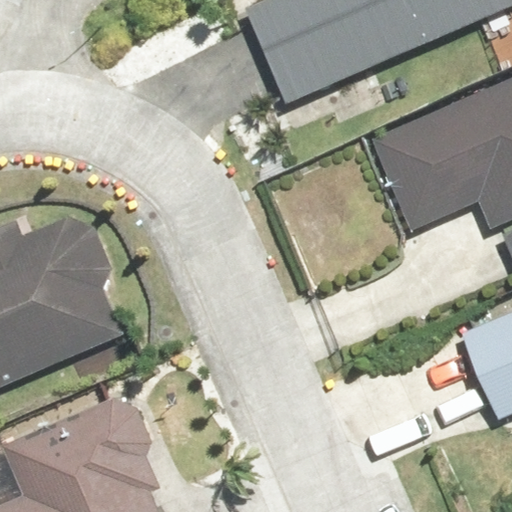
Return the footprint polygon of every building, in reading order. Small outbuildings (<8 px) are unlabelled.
[(285,93),(501,0),(246,0),(245,1),(285,93)] [(511,83),(368,149),(405,229),(474,197),(490,232),(511,221),(511,83)] [(0,380),(126,326),(108,286),(114,266),(98,231),(69,213),(23,232),(16,214),(0,220),(0,380)] [(511,305),(462,326),(498,411),(511,405),(511,305)] [(21,488),(0,496),(0,511),(165,511),(153,481),(160,478),(148,450),(153,434),(142,406),(114,393),(1,439),(21,488)]
